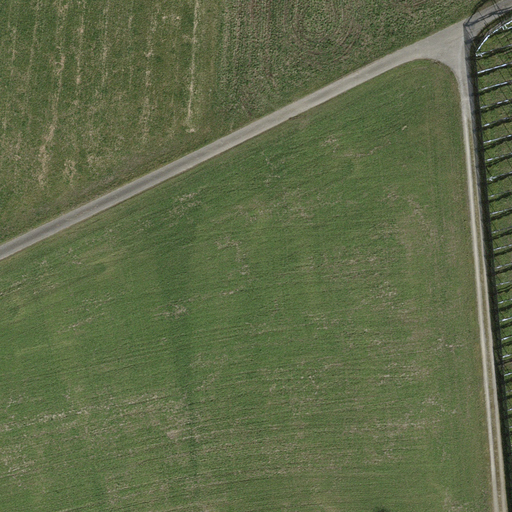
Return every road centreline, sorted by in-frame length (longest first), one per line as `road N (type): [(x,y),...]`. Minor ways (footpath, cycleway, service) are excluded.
road 1 (track): [(0,254),(511,5)]
road 2 (track): [(501,511),(453,35)]
